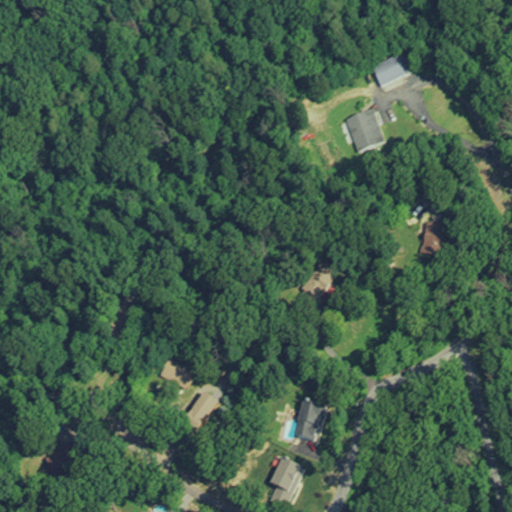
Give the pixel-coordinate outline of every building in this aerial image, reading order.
[(379,90),(404,80),(397,60),(371,69),(379,90)] [(346,121),(355,152),(385,143),(375,112),(346,121)] [(435,260),(445,229),(427,223),(417,254),(435,260)] [(178,422),(190,435),(219,409),(207,396),(178,422)] [(323,409),(302,405),(295,441),(317,445),(323,409)] [(79,467),(70,445),(44,456),(53,478),(79,467)] [(263,501),(282,511),(283,511),(304,473),(284,462),(263,501)]
